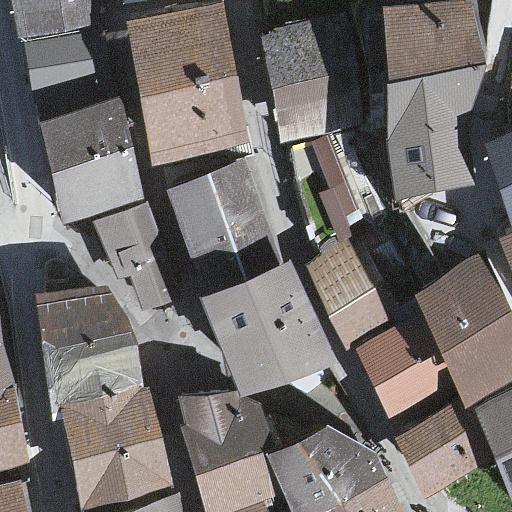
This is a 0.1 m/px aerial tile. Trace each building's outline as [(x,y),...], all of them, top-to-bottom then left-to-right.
[(98,0),(9,0),(17,61),(105,50),(98,0)] [(217,2),(123,17),(147,157),(240,142),(217,2)] [(469,3),(376,5),(392,183),(468,177),(461,98),(471,68),(469,3)] [(349,19),(266,28),(279,138),(362,128),(349,19)] [(58,200),(133,184),(114,93),(39,109),(58,200)] [(511,125),(511,126),(489,133),(511,205),(511,125)] [(240,158),(158,188),(184,258),(266,228),(240,158)] [(141,199),(95,209),(115,263),(130,259),(142,292),(171,285),(141,199)] [(367,237),(316,257),(353,332),(404,306),(367,237)] [(277,252),(212,278),(247,366),(312,340),(277,252)] [(511,329),(479,252),(412,280),(458,387),(511,364),(511,329)] [(45,283),(40,283),(52,404),(58,403),(132,390),(122,336),(97,281),(45,283)] [(418,310),(356,338),(389,410),(451,380),(418,310)] [(0,340),(0,384),(9,383),(0,340)] [(511,382),(473,397),(510,493),(511,491),(511,382)] [(9,383),(0,384),(0,468),(21,464),(9,383)] [(132,390),(58,403),(74,492),(157,477),(141,388),(132,390)] [(240,389),(167,393),(197,511),(204,511),(277,493),(259,443),(240,389)] [(454,393),(398,422),(425,475),(481,446),(454,393)] [(313,420),(259,443),(286,511),(394,511),(369,457),(313,420)] [(23,511),(15,476),(0,479),(0,511),(23,511)] [(173,511),(168,493),(101,511),(173,511)] [(285,511),(277,493),(204,511),(285,511)]
